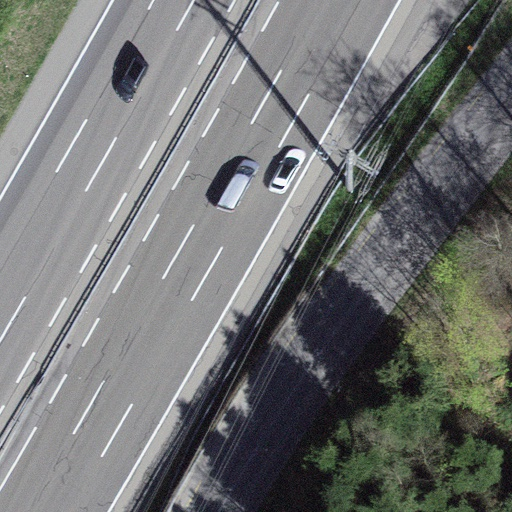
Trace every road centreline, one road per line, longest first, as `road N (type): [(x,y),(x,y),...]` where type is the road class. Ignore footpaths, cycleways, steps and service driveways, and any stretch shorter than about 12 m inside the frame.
road 1 (motorway): [(51,511),(342,0)]
road 2 (tertiary): [(511,99),(374,276),(218,511)]
road 3 (motorway): [(173,0),(0,306)]
